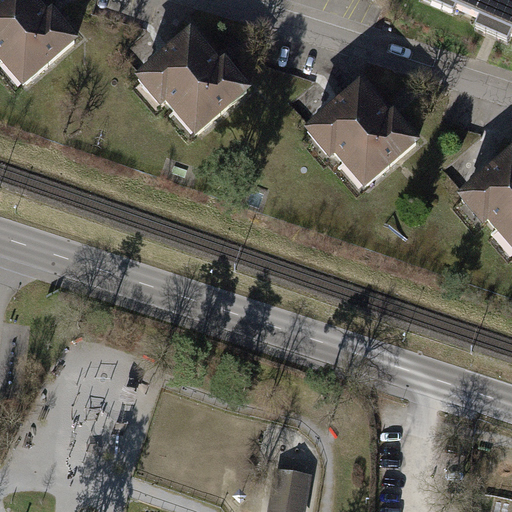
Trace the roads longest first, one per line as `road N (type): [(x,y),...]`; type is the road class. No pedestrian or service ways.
road 1 (secondary): [(511,402),(6,237)]
road 2 (residential): [(511,89),(199,0)]
